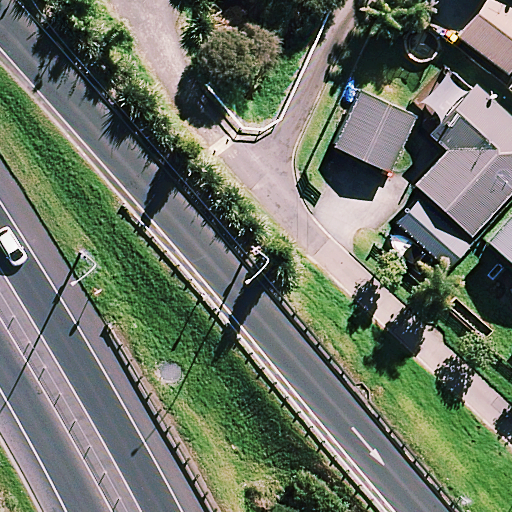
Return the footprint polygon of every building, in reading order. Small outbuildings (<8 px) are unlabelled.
[(511,60),(511,0),(480,0),(458,31),(508,67),(511,60)] [(470,225),(511,179),(511,108),(475,75),(462,88),(442,70),(411,104),(449,138),(415,175),(470,225)] [(416,109),(361,83),(334,138),(390,164),(416,109)] [(418,196),(395,218),(445,267),(467,245),(418,196)] [(511,204),(486,232),(511,255),(511,204)]
